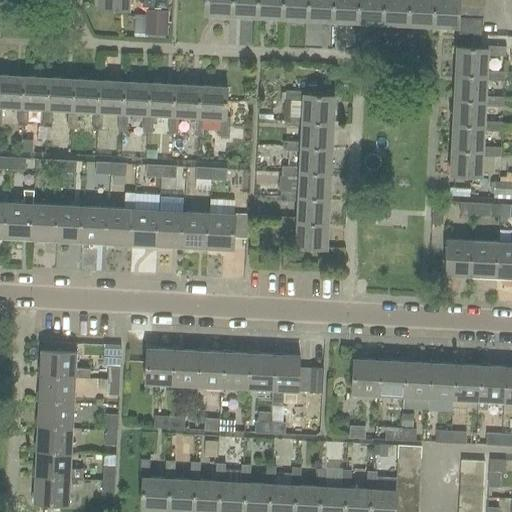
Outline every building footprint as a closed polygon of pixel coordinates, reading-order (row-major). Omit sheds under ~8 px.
[(100,0),(100,8),(130,10),(130,0),(100,0)] [(206,0),(206,14),(231,16),(231,0),(206,0)] [(231,0),(231,16),(256,17),(257,0),(231,0)] [(257,0),(256,17),(282,18),(282,0),(257,0)] [(282,0),(282,18),(307,19),(307,0),(282,0)] [(307,0),(307,19),(332,21),(333,0),(307,0)] [(333,0),(332,21),(358,22),(358,0),(333,0)] [(358,0),(358,22),(383,23),(384,0),(358,0)] [(384,0),(383,23),(408,25),(409,0),(384,0)] [(409,0),(408,25),(434,26),(434,0),(409,0)] [(460,17),(460,6),(460,0),(434,0),(434,26),(459,27),(460,17)] [(460,6),(460,17),(483,18),(484,7),(460,6)] [(148,16),(147,34),(147,35),(169,35),(169,12),(148,11),(148,16)] [(136,33),(147,34),(148,16),(137,15),(136,33)] [(459,33),(482,34),(483,18),(460,17),(459,27),(459,33)] [(458,48),(457,73),(487,75),(488,70),(488,55),(507,56),(507,46),(487,45),(487,49),(458,48)] [(487,75),(457,73),(456,98),(486,100),(486,96),(487,80),(506,81),(506,71),(488,70),(487,75)] [(25,108),(26,77),(1,75),(0,96),(0,106),(4,107),(20,108),(19,125),(29,125),(30,108),(25,108)] [(52,78),(26,77),(25,108),(30,108),(45,109),(44,126),(53,126),(54,109),(50,109),(52,78)] [(77,79),(52,78),(50,109),(54,109),(70,110),(69,127),(78,128),(79,111),(75,110),(77,79)] [(102,81),(77,79),(75,110),(79,111),(96,112),(95,129),(103,129),(104,112),(101,112),(102,81)] [(129,130),(129,113),(126,113),(128,82),(102,81),(101,112),(104,112),(120,113),(119,130),(129,130)] [(153,83),(128,82),(126,113),(129,113),(146,114),(145,131),(153,132),(154,115),(151,114),(153,83)] [(177,116),(178,85),(153,83),(151,114),(154,115),(171,115),(170,132),(179,133),(180,116),(177,116)] [(204,86),(178,85),(177,116),(180,116),(196,117),(195,134),(205,134),(206,117),(202,117),(204,86)] [(229,87),(204,86),(202,117),(206,117),(221,118),(220,135),(230,135),(231,116),(227,116),(229,87)] [(304,119),(334,121),(336,95),(306,94),(306,91),(287,91),(287,99),(305,100),(304,116),(304,119)] [(456,98),(454,124),(485,125),(485,121),(486,105),(504,106),(505,97),(486,96),(486,100),(456,98)] [(303,145),(333,146),(334,121),(304,119),(304,116),(286,115),(286,124),(304,125),(303,141),(303,145)] [(485,125),(454,124),(453,149),(484,151),(484,146),(485,130),(503,131),(504,122),(485,121),(485,125)] [(331,172),(333,146),(303,145),(303,141),(285,141),(284,149),(302,150),(302,166),(301,170),(331,172)] [(502,156),(502,147),(484,146),(484,151),(453,149),(452,174),(482,176),(483,170),(494,171),(495,156),(502,156)] [(0,169),(11,170),(12,158),(0,157),(0,169)] [(12,158),(11,170),(26,171),(27,158),(12,158)] [(61,172),(62,160),(47,159),(46,172),(61,172)] [(77,161),(62,160),(61,172),(77,173),(77,161)] [(97,174),(112,175),(113,163),(97,162),(97,174)] [(113,163),(112,175),(127,176),(128,163),(113,163)] [(147,176),(162,177),(163,166),(148,165),(147,176)] [(300,196),(330,197),(331,172),(301,170),(302,166),(283,165),(283,175),(301,176),(300,191),(300,196)] [(177,166),(163,166),(162,177),(177,178),(177,166)] [(197,179),(212,180),(213,168),(198,167),(197,179)] [(213,168),(212,180),(227,181),(228,169),(213,168)] [(511,175),(508,175),(508,182),(502,181),(501,195),(511,195),(511,175)] [(7,238),(33,239),(34,203),(35,191),(26,190),(25,203),(9,202),(7,238)] [(299,221),(329,223),(330,197),(300,196),(300,191),(282,190),(282,199),(300,200),(299,217),(299,221)] [(108,243),(133,245),(135,208),(136,193),(126,193),(126,208),(110,207),(108,243)] [(0,201),(0,237),(7,238),(9,202),(0,201)] [(476,215),(477,203),(461,202),(461,214),(476,215)] [(33,239),(58,241),(60,204),(34,203),(33,239)] [(477,203),(476,215),(491,216),(492,204),(477,203)] [(83,242),(85,206),(60,204),(58,241),(83,242)] [(108,243),(110,207),(85,206),(83,242),(108,243)] [(159,246),(160,210),(135,208),(133,245),(159,246)] [(186,211),(160,210),(159,246),(184,247),(186,211)] [(211,212),(186,211),(184,247),(209,248),(211,212)] [(211,212),(209,248),(235,250),(237,214),(211,212)] [(327,248),(329,223),(299,221),(299,217),(281,216),(280,226),(299,226),(298,247),(327,248)] [(473,276),(475,240),(448,239),(447,275),(473,276)] [(473,276),(498,277),(500,241),(475,240),(473,276)] [(511,242),(500,241),(498,277),(511,278),(511,242)] [(146,384),(172,385),(174,349),(148,347),(146,384)] [(199,350),(174,349),(172,385),(197,386),(199,350)] [(41,376),(77,378),(78,352),(42,350),(41,376)] [(224,351),(199,350),(197,386),(223,388),(224,351)] [(248,389),(250,353),(224,351),(223,388),(248,389)] [(248,389),(273,390),(275,354),(250,353),(248,389)] [(301,355),(275,354),(273,390),(272,405),(274,405),(283,405),(284,391),(299,392),(301,355)] [(379,396),(381,360),(355,358),(353,394),(379,396)] [(404,397),(406,361),(381,360),(379,396),(404,397)] [(429,398),(431,362),(406,361),(404,397),(429,398)] [(456,364),(431,362),(429,398),(454,400),(456,364)] [(109,379),(121,380),(121,365),(109,364),(109,379)] [(481,365),(456,364),(454,400),(479,401),(481,365)] [(506,366),(481,365),(479,401),(479,409),(488,410),(489,401),(504,402),(506,366)] [(312,367),(311,392),(323,393),(325,368),(312,367)] [(41,376),(39,401),(76,403),(77,378),(41,376)] [(120,395),(121,380),(109,379),(108,394),(120,395)] [(38,426),(74,428),(76,403),(39,401),(38,426)] [(283,405),(274,405),(273,422),(271,422),(271,433),(286,434),(286,422),(283,422),(283,405)] [(256,432),(271,433),(271,422),(272,412),(261,411),(260,421),(256,421),(256,432)] [(106,430),(118,430),(118,415),(107,415),(106,430)] [(170,428),(171,415),(156,415),(155,427),(170,428)] [(171,415),(170,428),(185,428),(186,416),(171,415)] [(413,427),(413,416),(403,416),(402,426),(413,427)] [(221,431),(221,419),(206,418),(205,430),(221,431)] [(236,420),(221,419),(221,431),(235,431),(236,420)] [(73,453),(74,428),(38,426),(37,451),(73,453)] [(374,427),(351,426),(350,438),(373,439),(374,427)] [(386,439),(401,440),(402,428),(387,428),(386,439)] [(402,428),(401,440),(417,441),(417,429),(402,428)] [(117,446),(118,430),(106,430),(106,445),(117,446)] [(437,442),(452,442),(453,431),(438,430),(437,442)] [(468,431),(453,431),(452,442),(467,443),(468,431)] [(502,445),(503,433),(487,433),(487,444),(502,445)] [(511,433),(503,433),(502,445),(511,445),(511,433)] [(423,446),(399,445),(399,457),(422,458),(423,446)] [(37,451),(36,477),(72,478),(84,479),(84,469),(72,469),(73,453),(37,451)] [(398,468),(421,470),(422,458),(399,457),(398,468)] [(142,508),(167,510),(169,479),(166,479),(150,478),(151,460),(142,459),(141,478),(144,478),(142,508)] [(486,462),(462,460),(462,472),(485,473),(486,462)] [(167,510),(193,511),(194,480),(191,480),(175,479),(176,461),(167,461),(166,479),(169,479),(167,510)] [(193,511),(214,511),(218,511),(220,481),(216,481),(200,480),(201,462),(192,462),(191,480),(194,480),(193,511)] [(220,481),(218,511),(243,511),(245,483),(242,482),(225,482),(226,464),(217,463),(216,481),(220,481)] [(245,483),(243,511),(268,511),(270,484),(267,484),(251,483),(252,465),(242,464),(242,482),(245,483)] [(104,480),(116,481),(116,466),(104,465),(104,480)] [(270,484),(268,511),(294,511),(296,485),(292,485),(276,484),(277,466),(268,466),(267,484),(270,484)] [(294,511),(319,511),(321,486),(317,486),(301,485),(302,467),(293,467),(292,485),(296,485),(294,511)] [(318,468),(317,486),(321,486),(319,511),(344,511),(346,488),(342,488),(326,487),(327,469),(318,468)] [(397,480),(421,481),(421,470),(398,468),(397,480)] [(344,511),(370,511),(372,489),(367,489),(351,488),(352,470),(343,470),(342,488),(346,488),(344,511)] [(395,511),(396,503),(397,491),(397,490),(377,489),(377,471),(368,471),(367,489),(372,489),(370,511),(395,511)] [(502,471),(489,471),(489,486),(501,487),(502,471)] [(462,472),(461,483),(485,484),(485,473),(462,472)] [(71,505),(72,478),(36,477),(34,503),(71,505)] [(116,481),(104,480),(103,495),(115,496),(116,481)] [(420,493),(421,481),(397,480),(397,490),(397,491),(420,493)] [(461,483),(460,495),(484,496),(485,484),(461,483)] [(396,503),(419,504),(420,493),(397,491),(396,503)] [(460,495),(460,506),(483,507),(484,496),(460,495)] [(395,511),(419,511),(419,504),(396,503),(395,511)]
